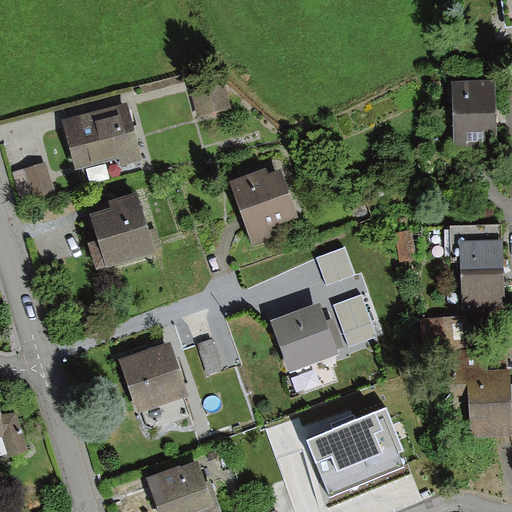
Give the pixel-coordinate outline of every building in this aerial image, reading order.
[(511,0),(500,0),(505,28),(511,27),(511,0)] [(190,92),(198,120),(231,110),(223,82),(190,92)] [(451,85),(453,153),(498,151),(496,84),(451,85)] [(62,124),(75,174),(119,162),(121,170),(143,164),(128,107),(62,124)] [(47,164),(25,170),(35,203),(56,196),(47,164)] [(35,203),(25,170),(13,174),(22,207),(35,203)] [(266,172),(229,186),(253,249),(276,241),(273,232),(299,222),(281,174),(269,179),(266,172)] [(107,275),(157,260),(138,198),(109,207),(112,214),(90,221),(98,247),(89,250),(97,276),(106,273),(107,275)] [(462,313),(507,312),(504,227),(450,229),(451,262),(460,261),(462,313)] [(412,232),(395,235),(400,264),(417,262),(412,232)] [(345,247),(317,257),(327,286),(355,275),(345,247)] [(364,295),(335,306),(349,344),(378,334),(364,295)] [(97,305),(73,312),(78,329),(103,321),(97,305)] [(320,307),(270,326),(287,372),(346,351),(335,321),(326,324),(320,307)] [(424,354),(475,350),(474,338),(468,339),(466,319),(422,322),(424,354)] [(207,377),(223,372),(213,340),(196,346),(207,377)] [(171,347),(119,365),(137,419),(190,401),(171,347)] [(471,443),(511,440),(511,389),(511,372),(489,373),(488,353),(446,355),(448,388),(468,387),(471,443)] [(415,463),(389,400),(304,435),(329,498),(415,463)] [(0,442),(3,442),(10,461),(30,453),(17,415),(1,416),(0,406),(0,442)] [(150,492),(157,511),(221,511),(211,482),(205,484),(198,465),(174,473),(178,483),(150,492)]
